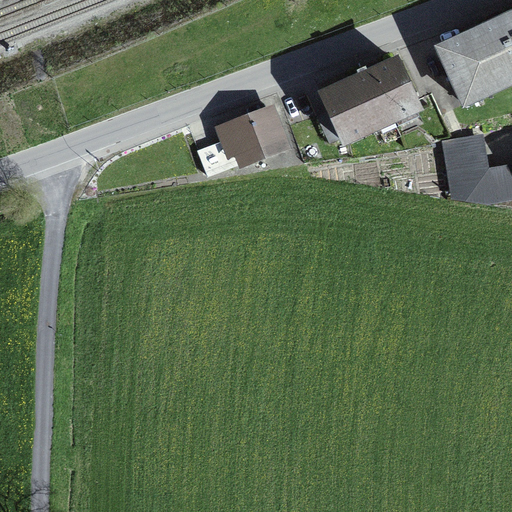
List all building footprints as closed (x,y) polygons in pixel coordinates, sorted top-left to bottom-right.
[(462,98),(511,75),(511,36),(504,20),(440,48),(462,98)] [(360,78),(323,95),(330,111),(317,116),(329,144),(342,138),(344,143),(418,109),(397,61),(379,69),(377,64),(366,69),(365,67),(357,71),(360,78)] [(270,112),(230,127),(244,162),(283,147),(270,112)] [(233,166),(224,142),(198,151),(208,176),(233,166)] [(511,170),(484,175),(479,144),(449,149),(455,186),(483,181),(487,204),(511,199),(511,170)]
